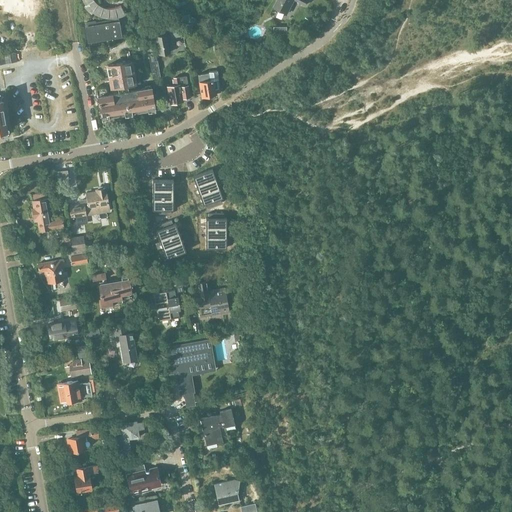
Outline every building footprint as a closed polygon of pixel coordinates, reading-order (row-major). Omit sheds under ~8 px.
[(81,0),(83,2),(85,6),(84,7),(91,14),(92,13),(100,17),(105,18),(110,19),(116,18),(120,17),(125,15),(120,5),(116,7),(111,8),(106,7),(103,6),(98,4),(95,1),(94,0),(81,0)] [(308,0),(277,0),(274,7),(286,14),(293,0),(294,0),(305,5),(308,0)] [(85,24),(88,43),(122,37),(118,18),(85,24)] [(195,18),(181,22),(182,28),(197,25),(195,18)] [(181,24),(168,26),(170,35),(182,33),(181,24)] [(158,31),(154,32),(155,36),(158,55),(164,54),(170,53),(167,34),(161,35),(158,36),(158,31)] [(152,53),(148,54),(148,55),(152,79),(160,77),(156,53),(152,53)] [(138,70),(134,70),(132,61),(106,65),(110,89),(118,88),(118,92),(107,94),(106,88),(94,90),(95,93),(97,93),(97,96),(101,120),(125,116),(131,115),(155,111),(151,87),(128,91),(128,86),(136,84),(140,83),(138,70)] [(208,72),(198,74),(201,97),(216,95),(215,89),(218,88),(215,71),(208,72)] [(174,85),(167,86),(170,104),(182,102),(182,99),(190,97),(186,76),(173,78),(174,85)] [(193,176),(197,186),(217,178),(213,169),(193,176)] [(220,187),(217,178),(197,186),(200,195),(220,187)] [(152,190),(173,190),(173,179),(152,179),(152,190)] [(221,198),(224,197),(220,187),(200,195),(204,204),(206,203),(211,202),(216,200),(221,198)] [(95,192),(85,194),(86,200),(79,201),(80,205),(69,207),(72,226),(87,223),(85,215),(96,213),(95,208),(108,205),(105,188),(95,190),(95,192)] [(173,190),(152,190),(152,199),(173,199),(173,190)] [(32,200),(32,201),(33,209),(31,209),(33,218),(34,218),(35,222),(37,221),(39,231),(56,228),(56,230),(64,229),(62,216),(54,217),(54,219),(51,220),(47,198),(46,192),(31,194),(32,200)] [(152,199),(152,210),(155,210),(160,210),(165,210),(171,210),(173,210),(173,199),(152,199)] [(227,218),(224,218),(219,218),(214,218),(209,218),(206,218),(206,228),(227,228),(227,218)] [(159,240),(179,233),(176,223),(173,224),(168,226),(164,228),(158,229),(156,230),(159,240)] [(227,228),(206,228),(206,238),(227,238),(227,228)] [(179,233),(159,240),(163,249),(183,242),(179,233)] [(70,237),(72,250),(69,250),(70,255),(86,253),(85,249),(83,236),(70,237)] [(206,248),(227,248),(227,238),(206,238),(206,248)] [(166,259),(186,252),(183,242),(163,249),(166,259)] [(86,253),(70,255),(72,265),(87,262),(86,253)] [(48,283),(63,281),(64,286),(68,285),(67,279),(63,280),(60,266),(64,265),(63,260),(37,264),(38,272),(45,271),(48,283)] [(91,275),(92,281),(106,279),(105,273),(91,275)] [(98,284),(102,306),(123,303),(121,295),(132,293),(130,279),(98,284)] [(196,293),(200,317),(229,312),(225,288),(208,291),(206,281),(196,283),(198,293),(196,293)] [(179,317),(178,310),(180,310),(178,297),(175,297),(174,290),(152,294),(157,321),(179,317)] [(76,308),(75,303),(75,298),(59,300),(61,311),(76,308)] [(64,322),(48,325),(49,332),(50,339),(59,338),(59,339),(66,338),(67,340),(69,340),(68,337),(77,336),(74,321),(65,323),(64,323),(64,322)] [(114,336),(118,335),(123,362),(138,360),(132,331),(124,333),(123,325),(113,326),(114,336)] [(206,341),(165,349),(170,373),(170,369),(171,369),(176,368),(181,394),(193,391),(190,374),(200,372),(199,363),(212,360),(210,349),(207,349),(206,341)] [(91,373),(88,358),(72,361),(73,363),(69,364),(71,377),(91,373)] [(77,380),(57,384),(59,393),(86,389),(91,388),(90,386),(90,382),(78,384),(77,380)] [(86,389),(59,393),(61,403),(80,400),(80,398),(87,397),(92,396),(91,392),(91,388),(86,389)] [(220,415),(217,416),(201,419),(203,427),(201,427),(202,427),(203,427),(205,434),(204,434),(204,435),(205,435),(207,444),(222,440),(219,427),(224,426),(225,428),(235,425),(231,409),(220,411),(220,415)] [(137,422),(124,423),(120,424),(122,435),(116,436),(119,456),(131,454),(128,439),(139,438),(138,429),(143,429),(142,422),(137,423),(137,422)] [(84,438),(92,437),(93,440),(99,439),(97,427),(76,431),(77,438),(67,439),(70,452),(86,450),(84,438)] [(123,465),(122,459),(114,461),(115,467),(123,465)] [(161,486),(157,466),(149,468),(149,469),(145,470),(144,464),(125,468),(131,495),(152,490),(151,488),(161,486)] [(92,489),(91,482),(89,474),(98,473),(97,465),(76,469),(77,476),(74,477),(76,492),(92,489)] [(219,507),(241,502),(238,493),(240,482),(236,480),(214,485),(218,505),(219,507)] [(132,505),(133,511),(160,511),(157,499),(132,505)] [(256,511),(255,503),(240,507),(241,511),(256,511)]
